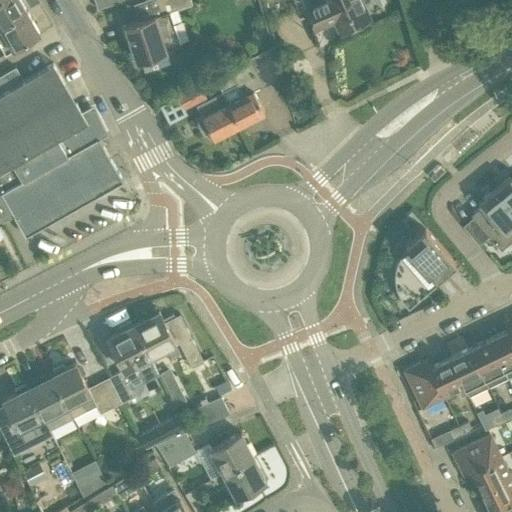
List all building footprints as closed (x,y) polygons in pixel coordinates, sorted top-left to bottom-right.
[(0,0),(0,24),(27,9),(22,0),(0,0)] [(156,0),(161,12),(126,23),(137,58),(140,57),(145,70),(178,59),(173,45),(180,43),(169,10),(193,2),(191,0),(156,0)] [(339,30),(368,18),(360,0),(313,0),(304,4),(314,26),(333,18),(339,30)] [(40,30),(27,9),(0,24),(0,41),(5,50),(40,30)] [(227,100),(239,123),(264,110),(252,87),(281,73),(273,44),(214,74),(227,100)] [(0,194),(92,139),(83,123),(87,120),(54,61),(24,78),(16,64),(0,73),(0,194)] [(183,108),(205,96),(198,83),(176,95),(183,108)] [(239,123),(227,100),(213,107),(208,96),(198,101),(204,112),(202,113),(213,136),(239,123)] [(97,135),(92,139),(0,194),(0,213),(3,219),(14,214),(25,233),(122,179),(97,135)] [(511,172),(495,186),(511,206),(511,172)] [(480,204),(470,212),(472,215),(462,224),(478,242),(488,234),(500,247),(511,237),(511,233),(511,231),(511,206),(495,186),(477,201),(480,204)] [(400,296),(402,299),(408,306),(446,273),(443,269),(454,259),(424,224),(404,242),(407,245),(404,247),(402,249),(401,251),(399,253),(398,255),(397,258),(396,260),(395,262),(395,265),(394,267),(394,270),(393,272),(393,275),(394,277),(394,280),(394,283),(395,285),(396,287),(397,290),(398,292),(399,294),(400,296)] [(133,322),(149,355),(175,342),(175,341),(178,339),(191,364),(202,358),(178,312),(164,319),(159,309),(133,322)] [(507,327),(511,336),(511,315),(502,320),(506,328),(507,327)] [(120,328),(107,335),(124,367),(120,369),(108,375),(121,400),(133,394),(125,380),(136,374),(139,365),(137,361),(149,355),(133,322),(132,322),(129,318),(118,324),(120,328)] [(488,337),(507,376),(511,373),(511,336),(507,327),(506,328),(488,337)] [(468,346),(488,385),(507,376),(488,337),(468,346)] [(449,355),(464,385),(468,395),(488,385),(468,346),(449,355)] [(449,355),(431,364),(430,365),(444,395),(464,385),(449,355)] [(430,365),(431,364),(427,356),(403,368),(421,406),(444,395),(430,365)] [(52,368),(54,371),(51,372),(66,403),(72,415),(96,403),(100,410),(121,400),(108,375),(88,385),(75,359),(65,365),(63,362),(52,368)] [(172,403),(184,398),(170,363),(158,368),(172,403)] [(27,384),(43,415),(66,403),(51,372),(27,384)] [(27,384),(26,382),(15,387),(16,390),(3,397),(14,419),(1,427),(13,452),(40,439),(31,422),(43,415),(27,384)] [(205,421),(229,410),(220,394),(197,404),(205,421)] [(500,411),(504,419),(511,414),(511,411),(509,406),(500,411)] [(504,419),(500,411),(491,415),(494,423),(504,419)] [(458,424),(462,432),(471,427),(467,419),(458,424)] [(462,432),(458,424),(449,428),(453,436),(462,432)] [(195,450),(183,429),(155,441),(169,464),(195,450)] [(222,470),(253,454),(240,430),(209,446),(222,470)] [(469,466),(500,451),(490,431),(452,450),(463,473),(471,469),(469,466)] [(479,485),(509,471),(500,451),(469,466),(471,469),(479,485)] [(253,454),(222,470),(235,494),(266,478),(253,454)] [(132,470),(138,479),(160,465),(154,456),(132,470)] [(141,483),(138,479),(132,470),(114,481),(115,484),(113,486),(120,496),(141,483)] [(511,477),(509,471),(479,485),(488,505),(511,493),(511,477)] [(101,473),(79,485),(82,494),(104,480),(101,473)] [(90,496),(96,505),(117,492),(113,486),(111,483),(90,496)] [(184,491),(197,511),(211,511),(194,485),(184,491)] [(174,487),(152,500),(157,508),(159,511),(189,511),(179,495),(174,487)] [(511,511),(511,493),(488,505),(491,511),(511,511)] [(69,510),(70,511),(85,511),(96,505),(90,496),(69,510)]
